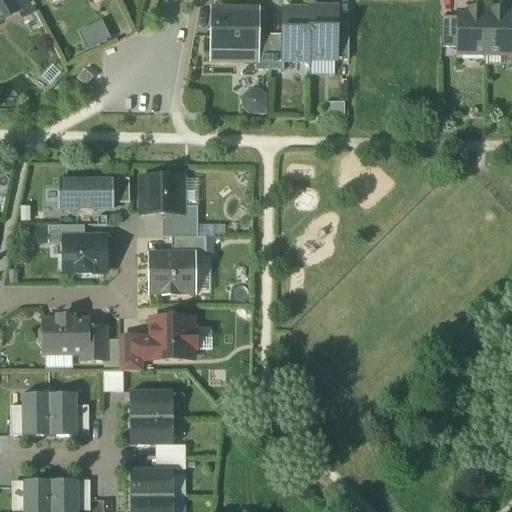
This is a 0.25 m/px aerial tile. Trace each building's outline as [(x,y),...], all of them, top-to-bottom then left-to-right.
[(0,0),(0,24),(19,14),(21,13),(13,0),(0,0)] [(35,14),(27,0),(13,0),(21,13),(19,14),(22,21),(35,14)] [(309,11),(283,11),(282,38),(282,64),(283,64),(309,64),(310,9),(309,9),(309,11)] [(337,10),(310,9),(309,64),(310,64),(310,62),(336,63),(337,27),(337,10)] [(470,12),(470,16),(459,16),(459,20),(458,50),(458,56),(486,56),(487,16),(480,16),(480,12),(470,12)] [(503,12),(493,12),(493,16),(487,16),(486,56),(511,56),(511,16),(503,16),(503,12)] [(256,14),(215,14),(214,14),(215,14),(214,38),(212,38),(212,60),(214,60),(216,62),(219,64),(222,65),(256,65),(256,55),(256,54),(256,37),(257,15),(257,14),(256,14)] [(459,20),(441,19),(440,50),(458,50),(459,20)] [(74,34),(82,52),(107,41),(99,22),(74,34)] [(349,27),(337,27),(336,63),(348,63),(349,27)] [(270,37),(256,37),(256,54),(256,55),(256,65),(256,73),(270,73),(270,37)] [(282,38),(270,37),(270,73),(283,73),(283,64),(282,64),(282,38)] [(93,80),(85,72),(77,81),(85,89),(93,80)] [(262,94),(240,93),(240,117),(262,117),(262,94)] [(182,181),(141,182),(141,216),(164,216),(182,216),(182,210),(182,181)] [(113,182),(57,182),(57,213),(97,213),(97,215),(99,215),(99,210),(115,210),(115,209),(113,209),(113,182)] [(182,216),(164,216),(164,221),(162,221),(162,240),(171,240),(197,240),(197,210),(182,210),(182,216)] [(106,219),(97,220),(97,229),(106,229),(106,219)] [(62,229),(48,229),(48,247),(64,247),(64,241),(62,241),(62,229)] [(84,229),(62,229),(62,241),(64,241),(84,241),(84,229)] [(197,240),(171,240),(172,256),(194,256),(194,260),(205,260),(205,240),(197,240)] [(84,241),(64,241),(64,247),(64,275),(76,275),(76,277),(91,277),(92,275),(106,275),(105,241),(84,241)] [(172,256),(149,256),(149,297),(164,297),(164,298),(176,298),(176,297),(194,297),(194,260),(194,256),(172,256)] [(73,320),(57,320),(57,323),(43,323),(43,330),(39,334),(39,346),(43,350),(43,357),(80,357),(87,357),(87,331),(87,323),(73,323),(73,320)] [(192,322),(152,322),(152,342),(139,342),(139,361),(152,361),(152,362),(192,361),(192,349),(195,349),(195,334),(192,334),(192,322)] [(106,331),(87,331),(87,357),(80,357),(80,363),(107,363),(106,331)] [(139,340),(120,340),(120,342),(118,343),(119,374),(139,374),(139,361),(139,342),(139,340)] [(99,376),(100,395),(121,393),(120,375),(99,376)] [(125,395),(126,420),(171,418),(170,393),(125,395)] [(49,397),(22,397),(22,440),(49,439),(49,397)] [(76,397),(49,397),(49,439),(76,439),(76,397)] [(171,418),(126,420),(127,448),(172,446),(171,418)] [(127,473),(128,498),(171,497),(170,471),(127,473)] [(50,511),(50,483),(23,484),(23,511),(50,511)] [(77,511),(78,483),(50,483),(50,511),(77,511)] [(170,511),(171,497),(128,498),(127,511),(170,511)]
